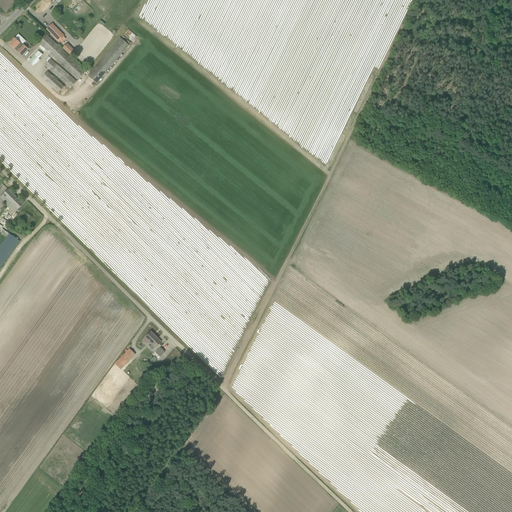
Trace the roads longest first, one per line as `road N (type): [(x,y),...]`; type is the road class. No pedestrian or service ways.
road 1 (track): [(132,511),(221,390),(415,0)]
road 2 (track): [(350,511),(169,338)]
road 3 (residential): [(169,338),(0,172)]
